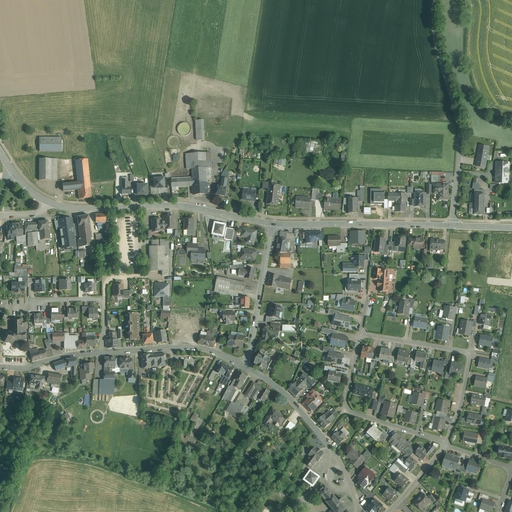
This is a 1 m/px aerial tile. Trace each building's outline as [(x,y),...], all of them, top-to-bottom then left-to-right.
[(204,120),(196,120),(196,130),(204,130),(204,120)] [(185,123),(184,123),(183,123),(182,124),(181,124),(180,125),(179,125),(179,126),(178,127),(178,128),(178,129),(178,130),(178,131),(178,132),(179,133),(179,134),(180,135),(181,135),(182,136),(183,136),(184,136),(186,136),(187,136),(188,135),(189,134),(190,133),(190,132),(191,131),(191,130),(191,129),(190,128),(190,127),(190,126),(189,125),(188,125),(187,124),(186,124),(185,123)] [(204,130),(196,130),(197,141),(205,140),(204,130)] [(61,138),(39,138),(39,152),(61,152),(61,138)] [(318,143),(318,141),(305,141),(305,152),(314,152),(314,143),(318,143)] [(480,146),(476,166),(485,168),(488,148),(480,146)] [(211,153),(186,154),(187,169),(192,169),(206,168),(205,162),(211,161),(211,153)] [(57,159),(39,159),(39,180),(57,180),(57,159)] [(87,159),(75,161),(77,182),(78,188),(90,187),(87,159)] [(509,163),(496,163),(495,183),(508,183),(509,163)] [(192,169),(193,178),(193,184),(201,184),(200,172),(206,172),(206,168),(192,169)] [(164,177),(153,178),(153,186),(150,186),(151,194),(158,194),(158,189),(165,188),(164,177)] [(191,177),(172,178),(172,180),(171,180),(171,188),(193,186),(193,184),(193,178),(191,179),(191,177)] [(222,178),(220,187),(217,186),(216,195),(225,197),(227,188),(229,179),(222,178)] [(128,181),(122,181),(122,185),(122,195),(131,195),(131,188),(128,188),(128,181)] [(274,182),(269,181),(269,183),(269,184),(268,192),(266,204),(278,206),(280,186),(275,185),(274,185),(274,182)] [(77,182),(62,183),(63,191),(78,190),(78,188),(77,182)] [(201,184),(193,184),(193,186),(194,196),(208,195),(208,185),(208,183),(207,183),(201,184)] [(448,185),(439,184),(439,185),(434,185),(434,194),(439,194),(439,200),(448,200),(448,185)] [(147,185),(137,185),(137,195),(147,195),(147,185)] [(78,188),(78,190),(79,199),(91,198),(90,187),(78,188)] [(251,191),(243,191),(243,199),(252,200),(252,201),(255,201),(256,189),(252,188),(251,191)] [(484,190),(474,189),(474,204),(470,204),(470,206),(484,207),(484,190)] [(425,193),(415,193),(415,200),(415,206),(415,207),(425,207),(425,193)] [(406,194),(397,194),(392,194),(392,199),(397,200),(397,206),(396,206),(396,212),(404,212),(404,210),(405,210),(406,194)] [(310,198),(297,197),(296,207),(309,209),(310,198)] [(381,198),(371,197),(370,205),(381,206),(381,198)] [(341,199),(325,198),(324,210),(339,211),(341,199)] [(357,198),(347,199),(348,205),(348,214),(358,214),(358,202),(358,198),(357,198)] [(484,207),(470,206),(469,214),(473,214),(483,215),(484,207)] [(105,214),(95,214),(96,223),(97,223),(98,225),(97,225),(97,226),(98,226),(98,229),(103,229),(102,223),(106,223),(105,214)] [(88,215),(77,217),(78,226),(90,225),(88,215)] [(160,219),(152,219),(152,230),(156,230),(156,232),(159,232),(161,232),(161,230),(164,230),(175,229),(174,216),(163,216),(164,222),(160,222),(160,219)] [(75,248),(72,218),(56,219),(57,230),(61,229),(63,249),(75,248)] [(194,219),(184,219),(184,230),(194,230),(194,219)] [(129,231),(128,220),(115,220),(116,250),(130,250),(129,238),(132,238),(132,231),(129,231)] [(48,221),(38,222),(38,223),(40,233),(41,240),(43,240),(50,239),(48,221)] [(37,242),(36,233),(38,233),(40,233),(38,223),(27,223),(28,225),(28,234),(28,243),(37,242)] [(226,225),(215,223),(212,234),(223,237),(224,235),(225,235),(227,229),(225,229),(226,225)] [(15,224),(9,225),(9,231),(8,231),(8,235),(8,236),(9,241),(13,240),(13,237),(16,237),(15,224)] [(90,225),(78,226),(80,239),(79,239),(79,240),(91,238),(92,238),(90,225)] [(234,230),(227,228),(227,229),(225,235),(224,239),(232,241),(234,231),(234,230)] [(256,231),(243,229),(241,237),(247,238),(246,243),(253,245),(254,239),(255,239),(256,231)] [(319,241),(319,233),(306,233),(306,243),(313,243),(313,241),(319,241)] [(364,233),(354,233),(354,238),(351,238),(351,243),(364,243),(364,233)] [(340,237),(329,237),(329,238),(327,239),(327,241),(329,243),(329,246),(337,246),(340,246),(340,244),(340,237)] [(91,238),(79,240),(77,240),(78,248),(92,246),(91,238)] [(385,239),(376,238),(375,251),(381,252),(384,255),(385,246),(385,239)] [(406,238),(396,238),(395,243),(395,247),(398,247),(405,247),(406,238)] [(419,239),(414,239),(414,246),(413,248),(417,248),(418,249),(421,249),(421,248),(423,248),(424,240),(423,239),(420,238),(419,239)] [(288,241),(278,239),(277,246),(278,246),(276,253),(280,253),(288,254),(289,249),(286,249),(288,241)] [(435,241),(435,240),(432,239),(431,240),(430,249),(440,250),(440,249),(440,242),(441,241),(435,241)] [(161,247),(161,240),(153,241),(153,247),(150,247),(150,261),(150,271),(162,271),(162,276),(169,276),(168,256),(164,256),(164,247),(161,247)] [(37,244),(37,242),(28,243),(28,251),(31,250),(31,246),(36,246),(38,246),(37,244)] [(345,244),(340,244),(340,246),(337,246),(337,253),(345,253),(345,244)] [(205,251),(197,250),(197,245),(188,245),(188,254),(192,254),(192,258),(196,258),(196,259),(199,259),(199,261),(204,261),(205,251)] [(243,249),(242,249),(240,259),(254,261),(256,252),(243,249)] [(288,254),(280,253),(280,268),(291,268),(291,254),(288,254)] [(365,257),(354,257),(354,264),(343,264),(343,272),(356,272),(356,268),(363,268),(363,260),(365,260),(365,257)] [(256,270),(247,268),(247,270),(243,269),(240,268),(239,275),(246,276),(245,278),(254,280),(256,270)] [(382,270),(374,270),(373,279),(380,279),(381,279),(382,270)] [(359,279),(359,274),(350,274),(350,279),(348,279),(348,284),(346,284),(346,291),(353,291),(353,289),(361,289),(361,279),(359,279)] [(279,276),(270,275),(268,286),(277,288),(277,287),(290,289),(291,280),(279,277),(279,276)] [(231,280),(217,277),(214,295),(228,295),(229,289),(231,280)] [(381,279),(380,279),(379,283),(378,283),(378,287),(379,287),(378,292),(386,292),(386,288),(388,288),(389,280),(381,279)] [(70,280),(60,280),(60,291),(70,290),(70,280)] [(93,284),(93,280),(88,280),(88,284),(85,284),(85,293),(94,293),(94,284),(93,284)] [(238,281),(231,280),(229,289),(235,290),(244,292),(245,287),(246,283),(238,281)] [(35,281),(35,284),(35,293),(44,293),(44,281),(35,281)] [(22,283),(12,283),(12,292),(16,292),(16,293),(20,293),(20,292),(24,292),(24,287),(24,283),(22,283)] [(122,285),(114,285),(114,289),(113,290),(113,292),(114,293),(114,297),(118,296),(119,295),(122,295),(123,295),(122,291),(122,285)] [(168,285),(155,285),(155,295),(159,295),(159,296),(163,296),(163,298),(168,298),(168,285)] [(168,298),(163,298),(163,307),(171,307),(172,298),(168,298)] [(242,298),(233,298),(233,302),(236,302),(236,306),(241,306),(241,308),(249,308),(250,298),(242,298)] [(356,302),(344,300),(342,308),(354,311),(356,302)] [(410,303),(400,301),(398,314),(408,316),(410,308),(410,303)] [(282,308),(270,306),(271,306),(269,317),(268,316),(268,317),(272,318),(280,319),(278,318),(279,312),(281,313),(282,308)] [(455,308),(445,306),(443,319),(446,319),(446,320),(447,320),(453,321),(454,314),(455,308)] [(68,309),(67,309),(68,318),(78,318),(77,309),(68,309)] [(97,319),(97,309),(89,309),(89,313),(89,315),(89,319),(97,319)] [(60,319),(60,310),(51,310),(51,319),(51,322),(59,322),(59,319),(60,319)] [(170,312),(161,311),(160,318),(169,319),(170,312)] [(235,313),(223,312),(223,320),(224,320),(224,325),(228,325),(229,320),(235,321),(235,313)] [(481,314),(481,317),(479,325),(489,326),(491,316),(481,314)] [(43,315),(34,315),(34,324),(42,324),(43,324),(43,319),(43,317),(43,315)] [(339,316),(335,315),(335,316),(337,316),(335,325),(348,328),(350,319),(339,316)] [(415,317),(414,321),(413,327),(426,329),(427,326),(428,319),(415,317)] [(22,319),(12,319),(12,320),(11,320),(11,322),(12,322),(12,332),(4,332),(4,333),(3,333),(3,335),(4,335),(4,342),(11,342),(11,344),(15,344),(15,342),(22,342),(22,340),(26,340),(26,323),(22,323),(22,319)] [(471,323),(462,321),(460,329),(461,331),(461,334),(470,336),(471,329),(470,329),(471,323)] [(215,324),(214,329),(210,328),(209,332),(210,332),(209,334),(213,335),(216,335),(217,331),(219,324),(215,324)] [(441,327),(439,326),(437,339),(447,341),(447,338),(448,332),(449,328),(441,327)] [(148,328),(144,329),(145,335),(142,336),(144,345),(153,343),(152,334),(149,335),(148,328)] [(271,328),(268,328),(264,331),(263,335),(262,335),(262,337),(263,338),(262,340),(268,341),(269,338),(273,335),(278,336),(279,330),(271,328)] [(338,331),(322,328),(321,333),(327,334),(327,336),(333,338),(333,334),(337,335),(338,331)] [(165,331),(155,332),(157,343),(166,341),(165,331)] [(71,333),(64,334),(64,342),(64,349),(77,349),(77,341),(77,336),(71,336),(71,333)] [(77,341),(77,349),(77,350),(86,349),(86,347),(86,337),(86,333),(82,333),(82,339),(83,339),(83,341),(77,341)] [(115,333),(109,333),(109,340),(107,340),(108,348),(117,348),(117,339),(115,339),(115,333)] [(64,334),(56,334),(56,342),(64,342),(64,334)] [(337,335),(333,334),(333,338),(331,345),(345,347),(347,337),(337,335)] [(206,337),(200,335),(198,344),(213,348),(215,340),(208,338),(206,337)] [(493,337),(481,335),(479,345),(491,348),(492,347),(493,339),(493,337)] [(237,337),(229,336),(228,346),(235,347),(235,346),(237,337)] [(244,337),(237,336),(237,337),(235,346),(243,347),(244,337)] [(94,337),(86,337),(86,347),(94,346),(94,337)] [(38,348),(31,350),(29,351),(32,362),(47,358),(45,350),(38,352),(38,348)] [(391,351),(381,349),(380,355),(379,359),(380,359),(389,361),(390,361),(391,356),(392,351),(391,351)] [(267,358),(264,356),(266,352),(261,350),(254,364),(259,366),(258,368),(262,370),(263,368),(268,371),(272,362),(267,359),(267,358)] [(398,358),(397,360),(408,362),(409,358),(410,353),(399,350),(398,358)] [(334,353),(329,352),(329,353),(327,362),(341,365),(343,355),(334,353)] [(427,354),(417,352),(416,359),(415,361),(416,361),(422,362),(420,369),(425,370),(427,363),(425,363),(427,354)] [(154,355),(150,355),(141,356),(142,369),(151,368),(157,367),(165,366),(165,361),(166,361),(165,354),(154,355)] [(67,360),(66,360),(59,362),(61,369),(66,367),(71,367),(76,366),(78,366),(77,358),(67,360)] [(115,358),(104,358),(104,371),(112,372),(112,369),(115,369),(115,360),(115,358)] [(131,359),(120,359),(120,360),(120,368),(119,368),(120,368),(120,372),(126,372),(126,376),(128,376),(128,372),(128,369),(130,369),(131,369),(131,359)] [(491,361),(479,359),(478,367),(489,369),(491,361)] [(444,363),(434,361),(432,368),(432,371),(442,373),(444,366),(444,363)] [(59,362),(53,364),(56,371),(61,369),(59,362)] [(229,367),(222,363),(217,373),(224,376),(229,367)] [(462,365),(452,363),(450,370),(450,373),(460,375),(462,365)] [(93,364),(83,365),(84,371),(80,371),(81,380),(91,379),(90,374),(92,374),(92,369),(94,369),(93,364)] [(229,367),(224,376),(222,379),(226,381),(229,375),(230,376),(234,369),(229,367)] [(112,372),(104,371),(104,380),(99,380),(99,389),(114,390),(115,373),(115,372),(112,372)] [(334,372),(330,371),(328,381),(340,383),(342,373),(334,372)] [(62,375),(48,372),(46,383),(59,385),(62,375)] [(230,387),(229,386),(229,387),(224,396),(228,398),(227,400),(230,401),(236,390),(234,389),(235,387),(240,389),(247,376),(238,372),(233,382),(230,387)] [(297,381),(288,390),(295,397),(307,386),(310,389),(316,383),(313,380),(311,382),(304,374),(299,378),(297,381)] [(42,390),(43,377),(31,376),(30,382),(30,385),(36,386),(36,389),(42,390)] [(487,379),(476,377),(474,386),(486,388),(487,379)] [(23,379),(14,378),(13,383),(13,387),(22,388),(23,379)] [(263,388),(256,384),(254,388),(255,389),(261,393),(259,395),(257,398),(257,399),(264,402),(270,392),(263,388)] [(374,389),(356,384),(354,394),(372,398),(374,389)] [(250,387),(245,396),(249,398),(255,389),(254,388),(250,387)] [(261,393),(255,389),(249,398),(255,402),(257,399),(257,398),(259,395),(261,393)] [(322,399),(315,392),(310,397),(311,399),(305,406),(309,410),(310,409),(313,412),(319,405),(318,403),(322,399)] [(422,394),(414,393),(411,404),(422,407),(424,398),(425,395),(422,394)] [(386,395),(380,394),(378,403),(384,404),(386,395)] [(484,397),(472,395),(471,404),(484,407),(486,399),(486,398),(484,397)] [(377,402),(371,400),(369,409),(375,411),(377,402)] [(448,402),(439,400),(436,411),(440,412),(446,414),(446,413),(448,402)] [(235,404),(229,413),(232,415),(240,403),(236,401),(235,404)] [(232,402),(226,411),(229,413),(235,404),(232,402)] [(249,408),(240,402),(240,403),(232,415),(242,421),(249,408)] [(391,402),(389,403),(386,402),(383,415),(392,418),(396,405),(394,404),(393,403),(391,402)] [(286,418),(273,409),(267,417),(268,417),(263,424),(266,426),(267,425),(269,426),(272,420),(280,426),(286,418)] [(417,413),(410,411),(408,411),(407,411),(406,415),(404,422),(414,425),(417,413)] [(335,418),(330,412),(325,417),(330,422),(335,418)] [(199,416),(195,413),(190,421),(196,424),(199,419),(198,418),(199,416)] [(481,416),(469,414),(468,414),(467,423),(480,425),(482,419),(482,417),(481,416)] [(324,415),(318,421),(324,429),(331,423),(330,422),(325,417),(324,415)] [(203,420),(200,418),(190,435),(193,437),(203,420)] [(445,420),(436,418),(433,430),(442,432),(445,421),(445,420)] [(296,426),(290,422),(285,429),(291,433),(296,426)] [(381,434),(373,427),(371,430),(370,429),(367,433),(376,441),(379,437),(380,437),(379,437),(382,434),(381,434)] [(349,434),(344,428),(338,433),(344,439),(349,434)] [(389,436),(383,431),(381,434),(382,434),(379,437),(380,437),(379,437),(384,441),(389,436)] [(338,433),(337,432),(332,438),(339,445),(345,440),(344,439),(338,433)] [(478,435),(464,432),(463,441),(467,442),(475,443),(477,444),(478,438),(478,435)] [(407,443),(396,434),(390,441),(401,451),(407,443)] [(407,443),(401,451),(403,453),(406,450),(408,447),(410,445),(412,443),(409,440),(407,443)] [(432,445),(427,452),(429,453),(428,454),(430,455),(435,448),(432,445)] [(511,448),(506,448),(500,446),(500,447),(499,451),(500,451),(499,456),(502,457),(506,458),(506,457),(510,458),(511,450),(511,448)] [(427,452),(421,447),(415,453),(423,460),(428,454),(429,453),(427,452)] [(323,455),(314,448),(309,456),(310,457),(317,461),(318,462),(323,455)] [(358,454),(352,450),(347,456),(347,457),(348,456),(353,460),(351,463),(350,463),(357,468),(363,461),(365,458),(362,456),(358,453),(358,454)] [(373,455),(367,450),(362,456),(365,458),(363,461),(365,463),(373,455)] [(405,456),(401,461),(404,464),(410,457),(409,457),(406,454),(405,456)] [(459,459),(446,455),(442,466),(455,470),(455,469),(456,469),(457,465),(459,459)] [(317,461),(310,457),(305,464),(311,469),(317,461)] [(417,463),(410,458),(410,457),(404,464),(412,470),(415,466),(415,465),(417,463)] [(407,469),(397,461),(394,464),(398,468),(404,473),(407,469)] [(479,465),(470,461),(468,465),(467,470),(476,473),(479,465)] [(394,464),(390,470),(394,473),(398,468),(394,464)] [(463,467),(457,465),(456,469),(455,469),(455,470),(454,472),(460,474),(461,472),(463,467)] [(375,476),(365,468),(359,476),(361,477),(359,480),(360,481),(358,484),(363,488),(365,486),(366,487),(370,482),(371,483),(372,482),(371,481),(375,476)] [(320,477),(310,470),(303,480),(313,487),(320,477)] [(409,480),(401,474),(395,481),(399,484),(399,485),(403,488),(406,484),(406,483),(409,480)] [(343,511),(346,510),(341,504),(344,501),(342,499),(339,502),(325,486),(318,492),(332,509),(329,511),(343,511)] [(365,487),(362,492),(367,497),(371,492),(365,487)] [(389,488),(383,494),(391,501),(395,496),(394,496),(396,494),(389,488)] [(469,491),(460,488),(457,495),(456,495),(455,498),(456,499),(463,501),(465,502),(465,500),(468,492),(469,491)] [(371,492),(367,497),(365,499),(370,503),(375,496),(371,492)] [(474,494),(468,492),(465,500),(471,502),(474,494)] [(437,500),(431,493),(428,496),(434,503),(437,500)] [(430,501),(423,494),(414,503),(421,510),(430,501)] [(489,497),(480,494),(478,500),(482,502),(483,499),(487,501),(489,497)] [(374,499),(369,506),(366,509),(369,511),(370,511),(373,510),(375,511),(377,511),(382,506),(374,499)] [(487,501),(483,499),(482,502),(480,509),(489,511),(492,511),(495,503),(487,501)]
